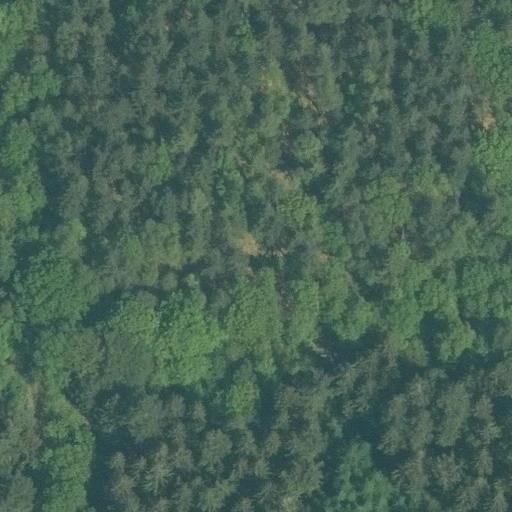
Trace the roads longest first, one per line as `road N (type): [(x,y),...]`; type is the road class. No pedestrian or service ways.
road 1 (track): [(41,369),(24,0)]
road 2 (track): [(41,369),(50,511)]
